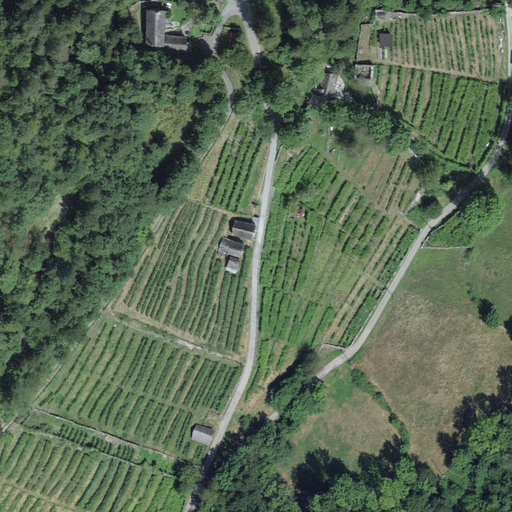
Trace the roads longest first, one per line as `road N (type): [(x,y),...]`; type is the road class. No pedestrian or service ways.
road 1 (unclassified): [(508,0),(509,94),(494,155),(425,230),(359,342),(219,470),(189,511)]
road 2 (unclassified): [(242,0),(270,126),(253,338),(187,511)]
road 3 (track): [(0,432),(103,305),(217,134),(231,100),(215,62),(216,39),(227,8),(242,2)]
road 4 (track): [(0,285),(51,208),(62,212),(28,301),(22,345),(0,379)]
